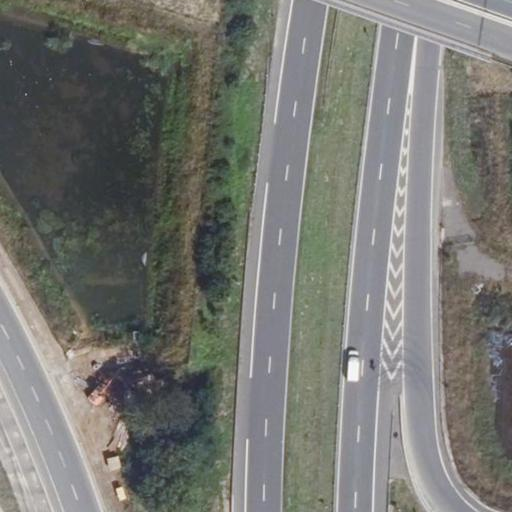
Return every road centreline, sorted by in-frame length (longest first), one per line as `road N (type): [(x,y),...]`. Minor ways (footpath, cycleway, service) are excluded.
road 1 (trunk): [(452,511),(438,494),(424,442),(418,361),(435,0)]
road 2 (trunk): [(353,511),(363,335),(409,0)]
road 3 (trunk): [(310,0),(268,351),(264,511)]
road 4 (trunk): [(14,350),(81,511)]
road 5 (primary): [(383,0),(511,45)]
